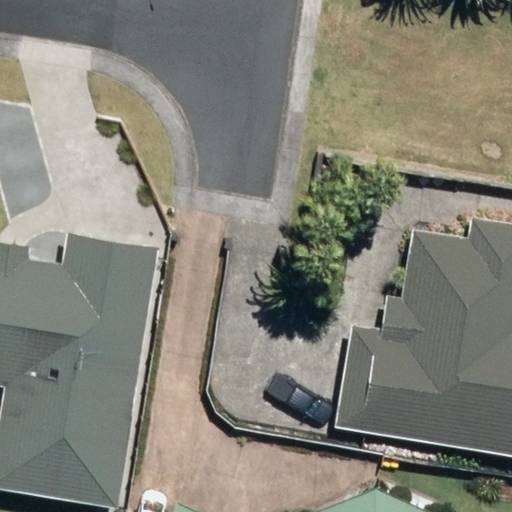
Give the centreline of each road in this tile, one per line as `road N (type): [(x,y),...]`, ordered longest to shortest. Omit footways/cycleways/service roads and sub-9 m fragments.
road 1 (residential): [(258,46),(16,0)]
road 2 (residential): [(258,46),(240,165)]
